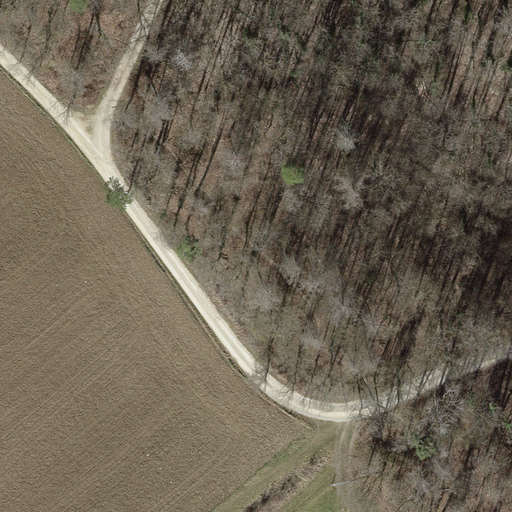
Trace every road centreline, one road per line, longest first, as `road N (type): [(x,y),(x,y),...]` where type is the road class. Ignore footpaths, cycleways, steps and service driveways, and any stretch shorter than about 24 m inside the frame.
road 1 (track): [(511,350),(353,403),(295,389),(243,349),(101,150),(0,51)]
road 2 (track): [(161,0),(101,150)]
